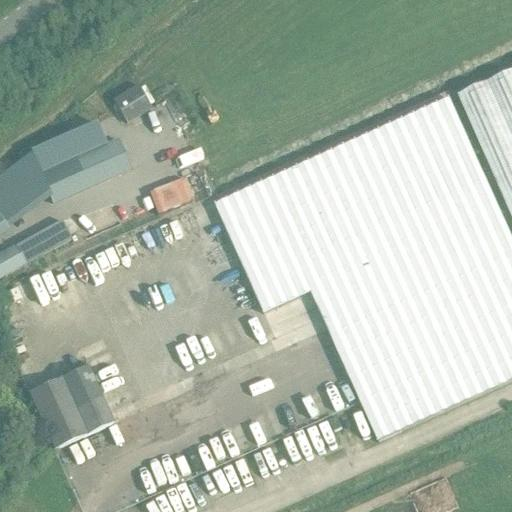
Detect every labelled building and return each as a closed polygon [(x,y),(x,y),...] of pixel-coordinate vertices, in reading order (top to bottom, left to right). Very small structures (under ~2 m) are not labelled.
[(511,72),(457,97),(511,220),(511,72)] [(126,125),(152,110),(138,87),(113,102),(126,125)] [(511,241),(449,101),(214,207),(263,316),(310,295),(378,444),(511,383),(511,241)] [(37,204),(51,198),(54,206),(130,172),(117,142),(106,147),(96,125),(29,155),(34,166),(22,172),(22,173),(0,189),(0,238),(8,233),(3,227),(35,201),(37,204)] [(0,280),(71,241),(61,222),(0,255),(0,280)] [(53,452),(55,452),(113,426),(87,368),(62,379),(28,395),(53,452)]
